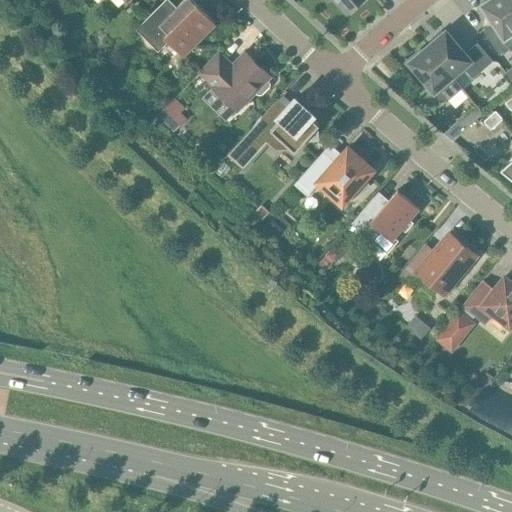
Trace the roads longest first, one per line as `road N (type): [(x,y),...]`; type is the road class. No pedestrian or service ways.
road 1 (primary): [(511,508),(270,436),(0,377)]
road 2 (primary): [(0,431),(342,511)]
road 3 (residential): [(511,233),(336,77)]
